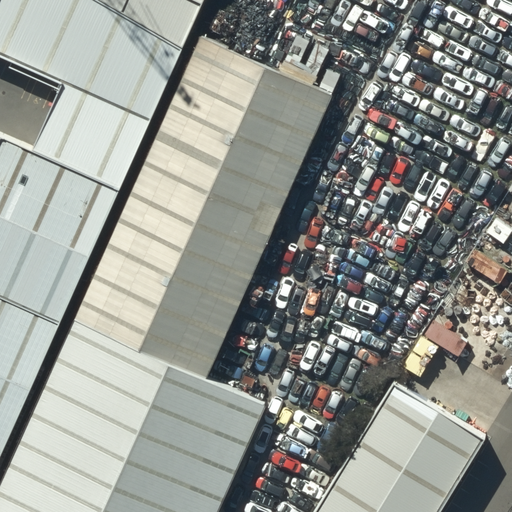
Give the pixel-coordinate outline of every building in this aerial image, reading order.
[(0,0),(0,53),(61,80),(163,125),(191,59),(92,0),(0,0)] [(336,88),(204,30),(191,59),(163,125),(132,197),(78,320),(208,380),(336,88)] [(35,154),(132,197),(163,125),(61,80),(35,154)] [(0,140),(0,297),(72,329),(78,320),(132,197),(35,154),(1,138),(0,140)] [(0,451),(13,457),(72,329),(0,297),(0,451)] [(208,380),(78,320),(72,329),(13,457),(0,489),(0,511),(212,511),(261,403),(208,380)] [(386,356),(286,511),(419,511),(480,416),(386,356)] [(0,489),(13,457),(0,451),(0,489)]
